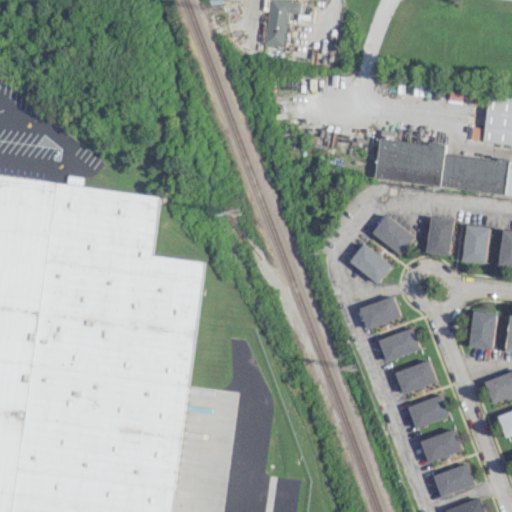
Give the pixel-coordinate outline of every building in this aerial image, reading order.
[(268,0),(264,44),(283,46),(287,12),(298,13),(300,2),(286,0),(268,0)] [(374,178),(502,193),(503,179),(494,178),(494,170),(486,168),(487,159),(443,154),(444,145),(379,137),(374,178)] [(0,511),(0,175),(164,197),(157,253),(207,260),(173,511),(0,511)] [(392,266),(364,243),(358,251),(367,259),(359,268),(378,283),(392,266)] [(394,295),(361,307),(369,328),(402,315),(394,295)] [(475,309),(470,345),(492,348),(497,312),(475,309)] [(413,327),(380,339),(387,360),(420,348),(413,327)] [(430,359),(396,372),(404,392),(437,380),(430,359)] [(442,394),(409,406),(417,427),(450,415),(442,394)] [(455,428),(422,440),(430,461),(463,449),(455,428)] [(468,462),(434,475),(442,496),(476,483),(468,462)] [(485,511),(480,497),(447,509),(448,511),(485,511)]
